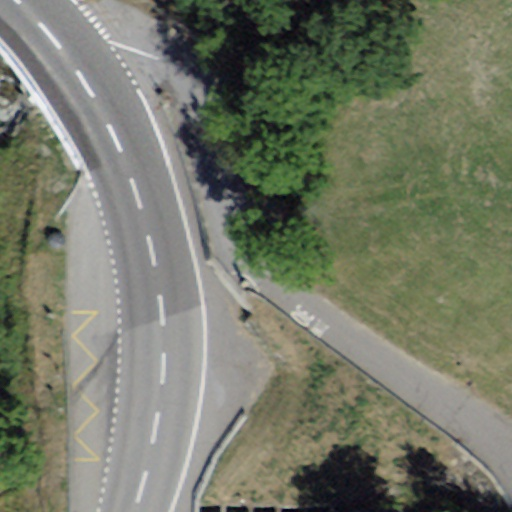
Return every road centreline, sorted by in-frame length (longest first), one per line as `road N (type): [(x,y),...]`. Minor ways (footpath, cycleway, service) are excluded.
road 1 (residential): [(511,448),(332,336),(236,264),(158,57),(106,40),(55,41)]
road 2 (secondary): [(132,511),(157,414),(162,305),(114,134),(55,41)]
